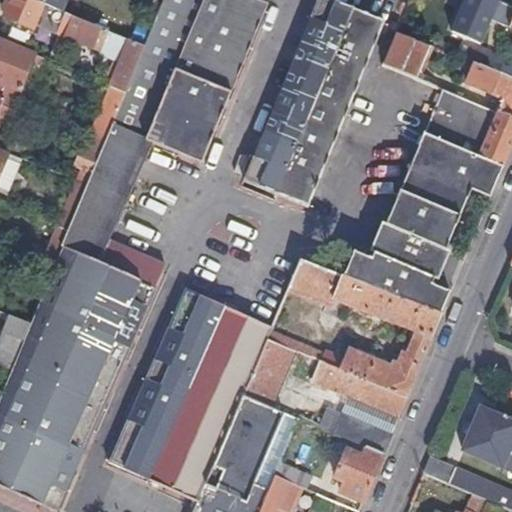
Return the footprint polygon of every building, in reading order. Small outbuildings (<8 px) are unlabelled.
[(9,15),(1,34),(28,46),(44,7),(28,0),(8,0),(3,12),(9,15)] [(58,12),(62,0),(28,0),(44,7),(58,12)] [(62,250),(98,265),(107,245),(152,145),(202,166),(268,6),(254,0),(165,0),(165,3),(145,49),(126,95),(107,141),(100,158),(88,187),(69,233),(62,250)] [(385,23),(327,0),(319,0),(242,183),(307,210),(385,23)] [(511,7),(505,4),(501,14),(511,19),(511,26),(510,31),(511,31),(511,7)] [(67,16),(60,13),(55,25),(62,28),(67,16)] [(62,28),(57,42),(62,44),(64,39),(98,53),(101,44),(106,32),(67,16),(62,28)] [(101,44),(107,47),(112,35),(106,32),(101,44)] [(116,44),(119,38),(112,35),(107,47),(113,49),(116,44)] [(430,49),(397,36),(384,68),(417,82),(430,49)] [(129,41),(111,89),(126,95),(145,49),(129,41)] [(44,61),(0,43),(0,84),(20,93),(33,64),(42,67),(44,61)] [(481,70),(511,82),(511,68),(486,57),(481,70)] [(511,82),(481,70),(466,64),(459,84),(499,102),(494,114),(511,121),(511,82)] [(91,134),(107,141),(126,95),(111,89),(91,134)] [(504,168),(511,148),(511,121),(494,114),(443,93),(389,222),(447,247),(470,193),(490,202),(504,168)] [(21,105),(3,97),(2,99),(0,98),(0,120),(1,121),(2,120),(13,124),(21,105)] [(90,133),(82,150),(100,158),(107,141),(91,134),(90,133)] [(1,136),(0,139),(0,150),(21,159),(26,146),(1,136)] [(81,171),(77,182),(88,187),(100,158),(82,150),(74,168),(81,171)] [(77,182),(58,228),(69,233),(88,187),(77,182)] [(431,285),(447,247),(389,222),(372,262),(431,285)] [(69,233),(58,228),(57,228),(46,253),(59,258),(62,250),(69,233)] [(98,265),(155,291),(164,271),(107,245),(98,265)] [(98,265),(62,250),(59,258),(49,280),(31,326),(11,373),(0,399),(0,489),(50,511),(58,511),(155,291),(98,265)] [(440,318),(451,294),(431,285),(372,262),(354,255),(343,280),(440,318)] [(426,354),(440,318),(343,280),(300,264),(287,294),(329,310),(333,301),(415,333),(410,346),(426,354)] [(267,342),(271,331),(186,294),(110,465),(183,498),(197,504),(205,487),(243,397),(267,342)] [(0,350),(3,352),(0,359),(0,367),(11,373),(31,326),(9,317),(0,340),(0,350)] [(294,353),(267,342),(243,397),(271,409),(294,353)] [(421,366),(426,354),(410,346),(405,359),(421,366)] [(406,400),(421,366),(405,359),(400,368),(391,364),(390,367),(349,351),(339,372),(406,400)] [(398,421),(406,400),(339,372),(321,365),(313,385),(349,401),(398,421)] [(271,409),(243,397),(205,487),(233,498),(239,484),(247,465),(266,473),(275,477),(280,466),(299,421),(297,420),(271,409)] [(395,428),(398,421),(349,401),(343,415),(392,435),(395,428)] [(511,446),(511,424),(480,411),(463,454),(511,475),(511,453),(509,453),(511,446)] [(301,412),(297,420),(299,421),(326,432),(330,424),(301,412)] [(383,456),(392,435),(343,415),(334,435),(365,449),(383,456)] [(372,481),(383,456),(365,449),(362,459),(346,452),(334,480),(344,485),(341,495),(363,504),(372,481)] [(511,511),(511,494),(430,460),(424,475),(473,496),(483,500),(504,509),(511,511)] [(275,477),(304,490),(309,479),(280,466),(275,477)] [(275,479),(275,477),(266,473),(263,481),(266,483),(272,485),(275,479)] [(278,511),(290,486),(275,479),(272,485),(260,511),(278,511)] [(260,511),(272,485),(266,483),(254,511),(260,511)] [(239,484),(233,498),(238,500),(244,486),(239,484)] [(478,511),(483,500),(473,496),(465,511),(478,511)] [(502,511),(504,509),(483,500),(478,511),(502,511)]
